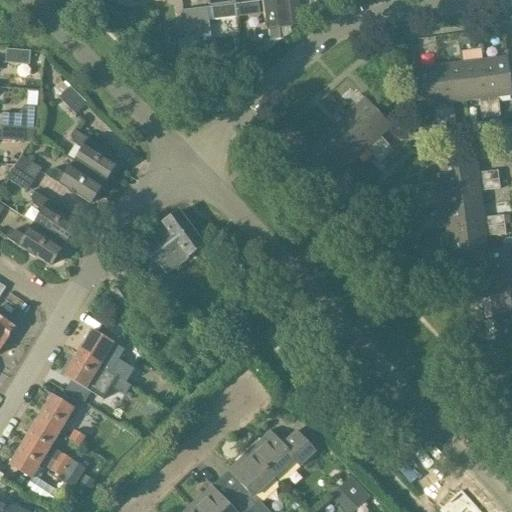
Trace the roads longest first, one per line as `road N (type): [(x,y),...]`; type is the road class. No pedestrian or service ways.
road 1 (residential): [(511,491),(188,164)]
road 2 (residential): [(188,164),(229,117),(335,32),(377,15),(479,0)]
road 3 (residential): [(188,164),(31,0)]
road 4 (residential): [(64,307),(188,164)]
road 5 (residential): [(245,402),(133,511)]
road 6 (residential): [(0,418),(64,307)]
